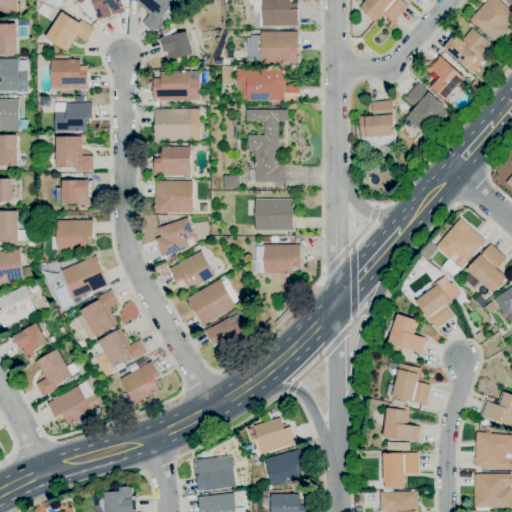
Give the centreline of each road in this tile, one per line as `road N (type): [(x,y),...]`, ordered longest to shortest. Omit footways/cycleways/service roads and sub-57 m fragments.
road 1 (secondary): [(0,493),(215,407),(284,357),(336,303)]
road 2 (residential): [(124,56),(129,254),(215,407)]
road 3 (residential): [(336,303),(333,0)]
road 4 (secondary): [(338,436),(401,228)]
road 5 (residential): [(336,303),(338,511)]
road 6 (secondary): [(229,399),(297,390),(338,470)]
road 7 (residential): [(461,358),(446,449),(446,511)]
road 8 (residential): [(450,0),(390,68),(335,68)]
